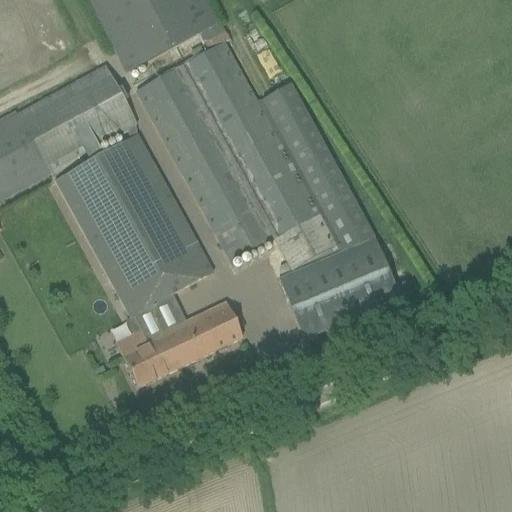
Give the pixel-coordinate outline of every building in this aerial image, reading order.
[(81,0),(125,78),(217,27),(201,0),(81,0)] [(278,284),(303,343),(400,302),(374,239),(291,88),(261,104),(260,102),(256,104),(224,45),(135,94),(229,267),(273,243),(292,278),(278,284)] [(14,116),(0,123),(0,205),(49,179),(47,176),(136,128),(104,70),(15,118),(14,116)] [(53,186),(130,322),(213,278),(137,140),(53,186)] [(241,342),(224,307),(149,340),(144,333),(114,347),(137,393),(241,342)]
